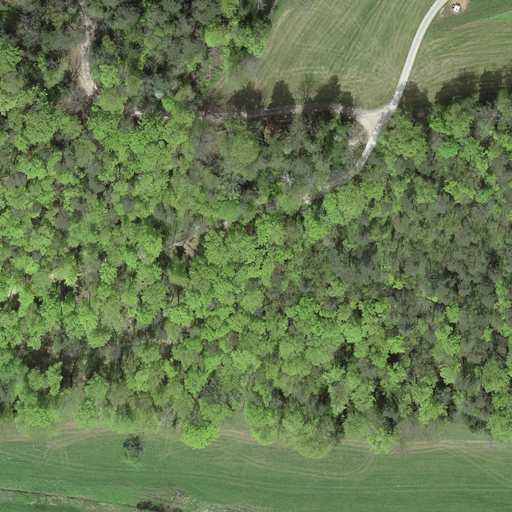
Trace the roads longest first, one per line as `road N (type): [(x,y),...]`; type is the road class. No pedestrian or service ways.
road 1 (track): [(511,502),(339,502),(178,476),(0,465)]
road 2 (track): [(0,294),(338,184),(362,161),(370,124)]
road 3 (track): [(370,124),(345,108),(178,118),(117,106),(85,81),(79,0)]
road 4 (track): [(443,0),(421,31),(389,116),(370,124)]
